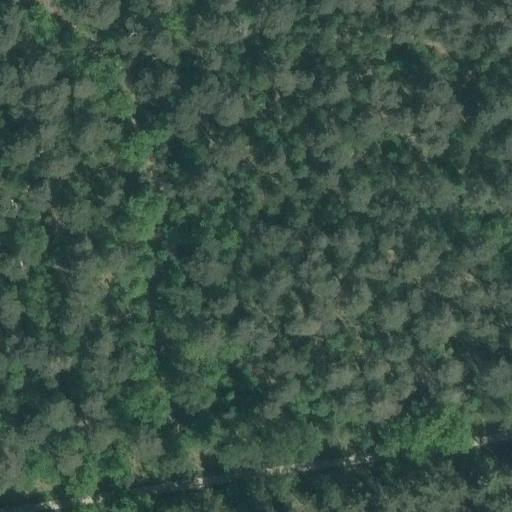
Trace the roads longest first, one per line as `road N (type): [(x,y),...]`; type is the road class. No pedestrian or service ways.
road 1 (track): [(215,483),(511,440)]
road 2 (track): [(20,511),(215,483)]
